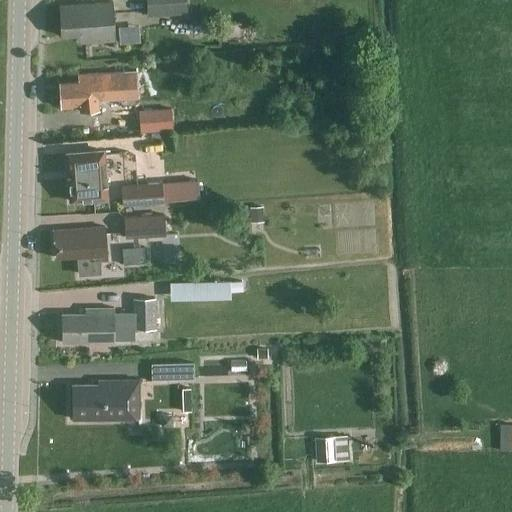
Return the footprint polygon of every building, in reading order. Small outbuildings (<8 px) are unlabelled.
[(146,0),(148,17),(187,14),(186,0),(146,0)] [(116,40),(113,2),(60,6),(62,36),(84,34),(85,42),(116,40)] [(80,106),(81,111),(100,110),(98,95),(138,92),(136,69),(78,74),(79,81),(59,83),(61,107),(80,106)] [(139,110),(141,132),(174,130),(172,108),(139,110)] [(104,150),(68,153),(71,201),(108,199),(104,150)] [(158,183),(159,202),(199,199),(197,180),(158,183)] [(124,205),(159,202),(158,183),(123,185),(124,205)] [(250,207),(251,222),(264,221),(263,207),(250,207)] [(166,234),(164,214),(125,216),(126,237),(166,234)] [(79,256),(79,262),(108,260),(105,227),(54,230),(55,235),(54,235),(56,258),(79,256)] [(243,281),(232,281),(232,290),(244,289),(243,281)] [(133,298),(133,312),(135,312),(135,329),(156,329),(156,298),(135,298),(133,298)] [(115,342),(115,339),(115,312),(115,308),(87,308),(87,314),(62,314),(63,342),(115,342)] [(267,350),(258,351),(258,359),(267,359),(267,350)] [(152,363),(152,379),(195,378),(194,362),(152,363)] [(73,385),(73,419),(139,418),(139,380),(98,380),(98,384),(73,385)] [(193,416),(192,389),(182,389),(183,416),(193,416)] [(511,424),(501,424),(501,450),(511,449),(511,424)] [(315,438),(316,462),(349,460),(347,436),(315,438)]
